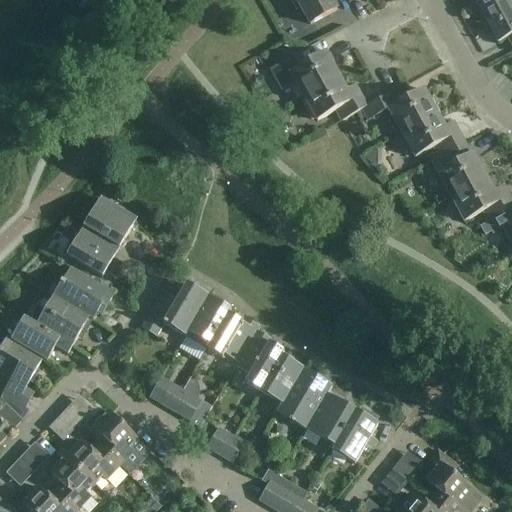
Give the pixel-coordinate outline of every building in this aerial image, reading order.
[(336,13),(329,0),(289,0),(297,12),(300,10),(310,27),(336,13)] [(473,0),(482,14),(506,1),(505,0),(473,0)] [(511,0),(507,0),(506,1),(482,14),(498,44),(508,39),(511,46),(511,0)] [(304,99),(339,79),(326,55),(306,66),(300,56),(272,71),(283,93),(297,86),(304,99)] [(342,122),(362,111),(366,109),(355,88),(347,92),(339,79),(304,99),(318,123),(337,113),(342,122)] [(388,110),(401,135),(437,115),(424,91),(393,108),(387,97),(366,109),(362,111),(368,121),(388,110)] [(434,149),(440,159),(465,145),(453,125),(445,129),(437,115),(401,135),(415,159),(434,149)] [(437,174),(451,199),(486,179),(471,154),(470,154),(465,145),(440,159),(446,169),(437,174)] [(483,212),(489,223),(511,210),(511,205),(502,188),(494,193),(486,179),(451,199),(465,222),(483,212)] [(103,201),(86,230),(120,250),(137,220),(103,201)] [(511,210),(489,223),(496,233),(509,226),(511,230),(511,210)] [(104,280),(120,250),(86,230),(65,266),(73,271),(87,279),(91,272),(104,280)] [(56,300),(95,322),(103,309),(108,311),(117,296),(87,279),(73,271),(56,300)] [(188,338),(211,300),(188,286),(179,302),(164,293),(142,329),(158,338),(166,325),(188,338)] [(31,325),(73,349),(84,332),(88,334),(95,322),(56,300),(48,315),(39,310),(31,325)] [(209,350),(229,316),(232,312),(211,300),(188,338),(209,350)] [(240,363),(258,332),(260,329),(245,320),(243,324),(229,316),(209,350),(224,359),(227,355),(240,363)] [(13,344),(44,362),(49,364),(57,350),(69,357),(73,349),(31,325),(26,322),(13,344)] [(261,393),(284,354),(271,346),(274,342),(258,332),(240,363),(237,368),(252,376),(246,385),(261,393)] [(44,362),(13,344),(9,341),(0,356),(0,375),(12,382),(4,396),(26,409),(35,394),(28,390),(44,362)] [(278,415),(303,371),(289,363),(292,358),(284,354),(261,393),(275,402),(270,410),(278,415)] [(307,432),(327,397),(332,388),(303,371),(278,415),(307,432)] [(172,412),(184,392),(173,386),(161,406),(172,412)] [(184,392),(172,412),(179,417),(191,424),(203,403),(191,396),(184,392)] [(335,449),(356,414),(327,397),(307,432),(335,449)] [(66,415),(78,426),(84,420),(72,409),(66,415)] [(100,447),(121,468),(135,453),(131,449),(139,441),(109,413),(94,430),(106,441),(100,447)] [(356,414),(335,449),(333,453),(354,466),(378,426),(356,414)] [(78,426),(66,415),(60,422),(72,433),(78,426)] [(0,433),(0,444),(1,446),(12,435),(5,428),(0,433)] [(222,459),(234,438),(220,430),(208,450),(222,459)] [(234,438),(222,459),(234,465),(246,445),(234,438)] [(121,468),(100,447),(93,454),(81,443),(66,459),(95,487),(103,479),(107,482),(121,468)] [(432,500),(446,511),(459,511),(467,503),(463,499),(470,491),(451,476),(457,468),(438,453),(429,464),(436,470),(425,483),(437,493),(432,500)] [(24,461),(35,472),(41,466),(30,454),(24,461)] [(95,487),(66,459),(51,475),(63,486),(57,493),(76,511),(79,511),(93,498),(89,494),(95,487)] [(35,472),(24,461),(17,468),(29,479),(35,472)] [(395,470),(408,481),(414,474),(401,463),(395,470)] [(408,481),(395,470),(390,477),(403,488),(408,481)] [(272,483),(275,485),(280,478),(268,471),(262,482),(270,487),(272,483)] [(283,490),(297,498),(304,502),(309,495),(280,478),(275,485),(283,490)] [(283,490),(275,485),(272,483),(270,487),(260,504),(271,511),(283,490)] [(76,511),(57,493),(50,500),(38,488),(23,504),(31,511),(76,511)] [(273,511),(289,511),(297,498),(283,490),(271,511),(273,511)] [(401,511),(446,511),(432,500),(426,507),(413,497),(401,511)] [(303,511),(308,504),(304,502),(297,498),(289,511),(303,511)]
